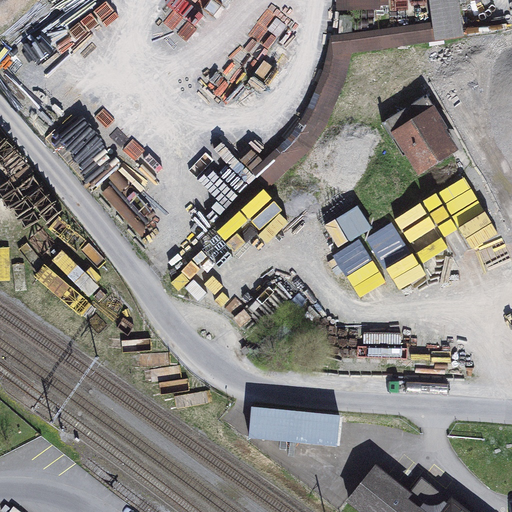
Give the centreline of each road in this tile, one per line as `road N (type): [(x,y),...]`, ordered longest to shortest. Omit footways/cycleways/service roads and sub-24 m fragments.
road 1 (unclassified): [(0,113),(199,355),(235,380),(511,414)]
road 2 (track): [(496,166),(199,355)]
